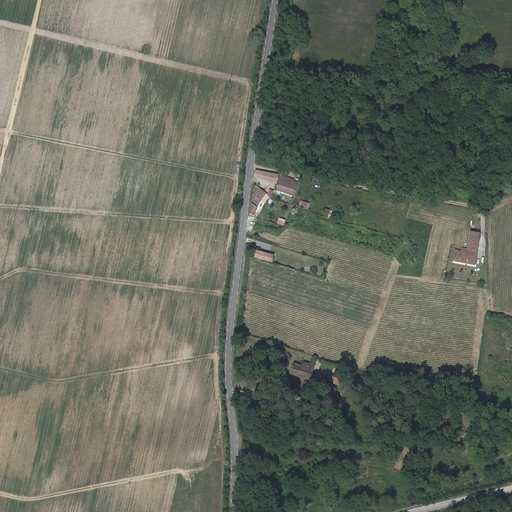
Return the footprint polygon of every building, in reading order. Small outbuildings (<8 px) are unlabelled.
[(256,170),(255,177),(276,183),(279,175),(256,170)] [(295,181),(282,177),(276,190),(294,197),(298,185),(294,183),(295,181)] [(265,193),(259,188),(253,196),(255,197),(251,202),(252,203),(250,209),(250,214),(256,215),(259,202),(265,193)] [(301,202),(299,208),(309,210),(311,204),(301,202)] [(456,249),(456,251),(454,261),(474,264),(476,251),(475,251),(479,233),(470,232),(467,249),(462,248),(462,250),(456,249)] [(266,254),(253,250),(252,256),(264,259),(266,254)] [(294,363),(292,372),(305,376),(304,381),(315,384),(316,379),(313,379),(316,365),(304,361),(303,365),(294,363)]
